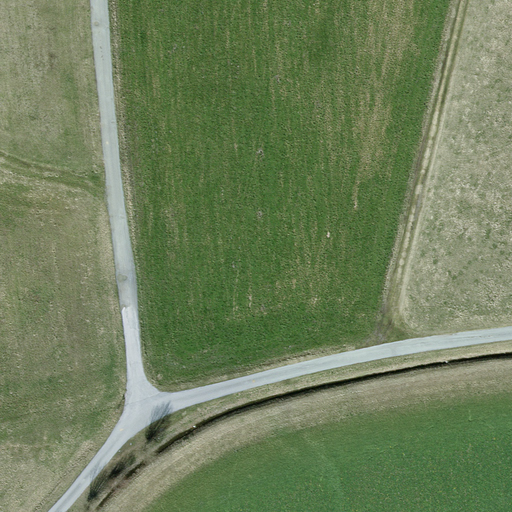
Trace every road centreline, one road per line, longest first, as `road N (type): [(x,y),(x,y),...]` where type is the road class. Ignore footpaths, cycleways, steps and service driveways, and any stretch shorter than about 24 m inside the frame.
road 1 (unclassified): [(56,511),(143,416),(307,372),(511,337)]
road 2 (track): [(143,416),(96,0)]
